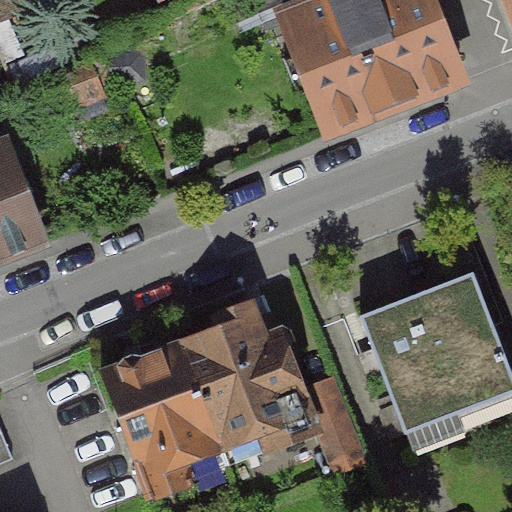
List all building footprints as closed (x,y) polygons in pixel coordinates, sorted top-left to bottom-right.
[(18,0),(0,0),(0,20),(23,11),(18,0)] [(39,61),(11,74),(19,93),(87,65),(98,59),(99,62),(156,37),(139,0),(121,0),(72,22),(74,26),(32,45),(39,61)] [(317,0),(282,14),(329,133),(462,81),(432,0),(317,0)] [(0,101),(19,93),(11,74),(3,55),(0,56),(0,101)] [(19,93),(0,101),(0,109),(9,131),(99,93),(87,65),(19,93)] [(0,149),(0,261),(44,245),(6,148),(0,149)] [(511,376),(473,277),(362,321),(408,438),(511,397),(511,376)] [(223,331),(183,347),(231,468),(321,433),(282,333),(266,340),(253,308),(220,321),(223,331)] [(183,347),(107,377),(156,501),(194,486),(193,482),(231,468),(183,347)] [(0,464),(13,459),(0,426),(0,464)]
